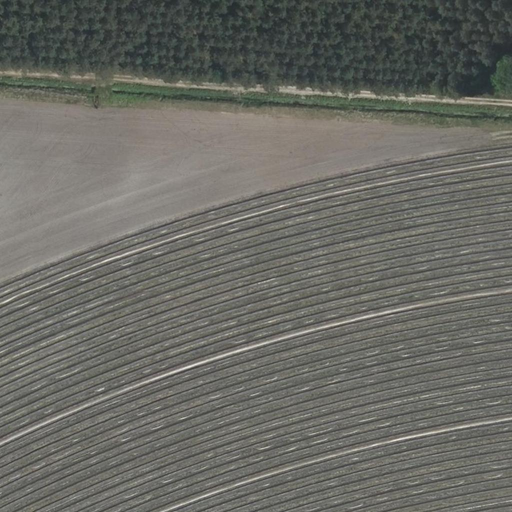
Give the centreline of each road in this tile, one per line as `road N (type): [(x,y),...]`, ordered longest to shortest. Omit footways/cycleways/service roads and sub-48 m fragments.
road 1 (track): [(511,142),(0,111)]
road 2 (track): [(511,100),(0,70)]
